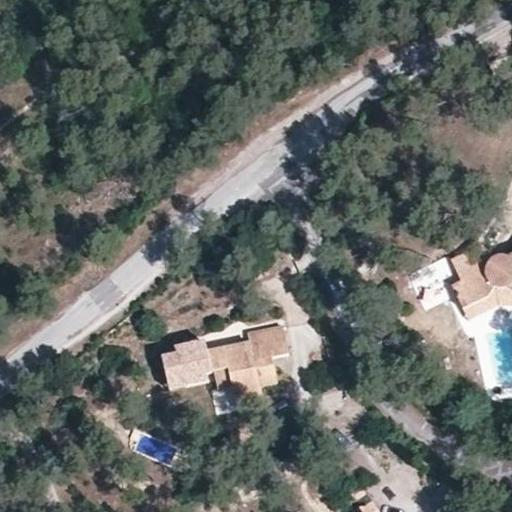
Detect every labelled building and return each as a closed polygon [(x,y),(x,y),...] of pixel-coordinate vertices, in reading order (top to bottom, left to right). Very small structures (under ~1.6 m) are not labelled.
[(452,288),(463,311),(489,298),(498,290),(504,291),(509,290),(511,287),(511,261),(508,260),(501,258),(497,260),(479,243),(465,254),(453,262),(461,282),(452,288)] [(511,253),(510,254),(501,258),(508,260),(511,261),(511,253)] [(489,298),(463,311),(468,321),(495,307),(511,306),(511,287),(509,290),(504,291),(498,290),(489,298)] [(272,363),(277,362),(292,359),(287,331),(252,338),(253,347),(212,355),(216,377),(219,376),(234,373),(238,391),(240,402),(266,397),(265,389),(281,386),(278,369),(273,370),(272,363)] [(216,377),(212,355),(210,346),(180,351),(181,359),(167,362),(174,395),(214,387),(213,378),(216,377)] [(234,373),(219,376),(222,394),(238,391),(234,373)] [(268,407),(266,397),(240,402),(242,412),(268,407)] [(372,511),(366,502),(351,511),(372,511)]
